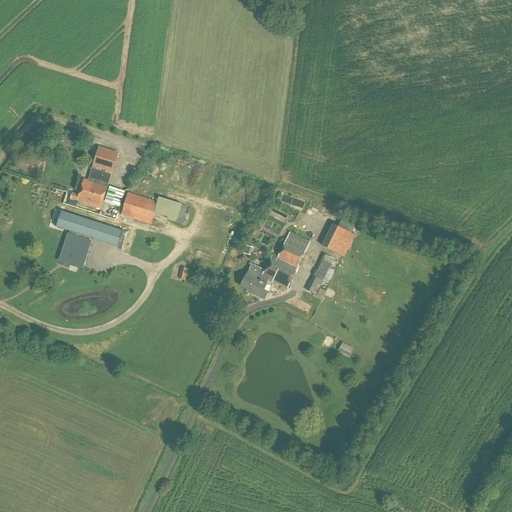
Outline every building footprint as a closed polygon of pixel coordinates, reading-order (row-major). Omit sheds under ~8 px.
[(58,146),(62,147),(66,145),(68,141),(66,137),(62,135),(57,137),(56,141),(58,146)] [(93,166),(89,181),(92,182),(97,168),(112,172),(118,153),(99,147),(93,166)] [(107,187),(92,182),(89,181),(84,180),(79,196),(77,201),(100,208),(107,187)] [(151,224),(158,203),(128,193),(121,215),(151,224)] [(168,217),(167,220),(182,225),(187,206),(172,202),(168,217)] [(67,212),(61,210),(60,215),(57,226),(70,230),(69,233),(62,254),(83,261),(90,240),(89,240),(90,236),(119,245),(124,230),(67,212)] [(81,210),(80,216),(100,220),(102,214),(81,210)] [(351,233),(355,224),(343,217),(338,227),(332,224),(322,246),(344,258),(355,235),(351,233)] [(266,221),(261,218),(258,224),(263,227),(266,221)] [(295,233),(301,235),(302,233),(309,236),(310,233),(297,228),(295,233)] [(287,288),(310,242),(290,233),(277,259),(272,256),(265,270),(252,264),(247,275),(246,275),(240,286),(252,292),(251,294),(264,300),(268,292),(264,290),(266,285),(266,284),(268,279),(287,288)] [(245,245),(242,254),(251,256),(253,248),(245,245)] [(328,284),(334,271),(329,268),(334,259),(324,254),(313,275),(313,276),(306,290),(305,289),(298,302),(311,308),(317,310),(326,292),(319,288),(322,282),(328,284)] [(185,279),(189,280),(193,269),(188,267),(185,279)]
